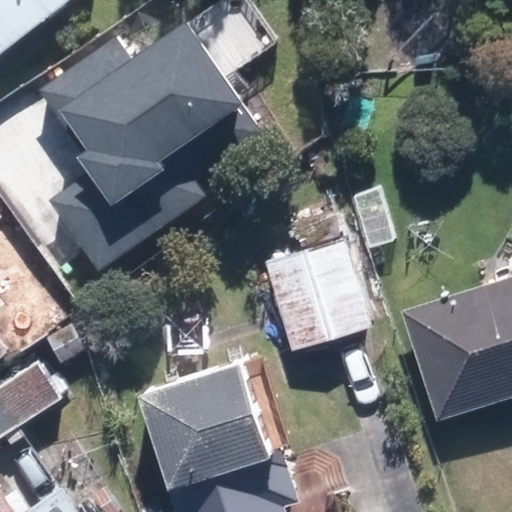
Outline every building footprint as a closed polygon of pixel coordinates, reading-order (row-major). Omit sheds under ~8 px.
[(0,0),(0,49),(58,0),(0,0)] [(87,173),(50,199),(99,273),(203,195),(194,182),(261,132),(186,22),(130,60),(117,37),(39,90),(79,155),(76,157),(87,173)] [(335,238),(261,260),(288,348),(362,325),(335,238)] [(511,271),(393,309),(428,418),(511,390),(511,271)] [(292,499),(248,355),(134,395),(168,485),(152,494),(157,511),(279,511),(277,504),(292,499)] [(77,511),(60,486),(23,510),(24,511),(77,511)]
